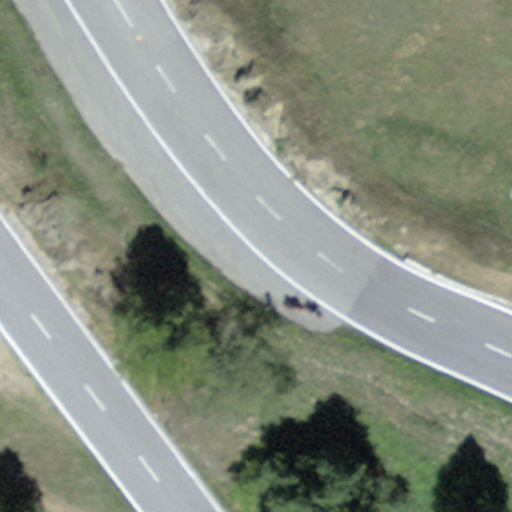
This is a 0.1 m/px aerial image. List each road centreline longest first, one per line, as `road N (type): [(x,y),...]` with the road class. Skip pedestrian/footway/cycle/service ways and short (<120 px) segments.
road 1 (secondary): [(511,360),(327,263),(214,152),(115,0)]
road 2 (secondary): [(0,269),(181,511)]
